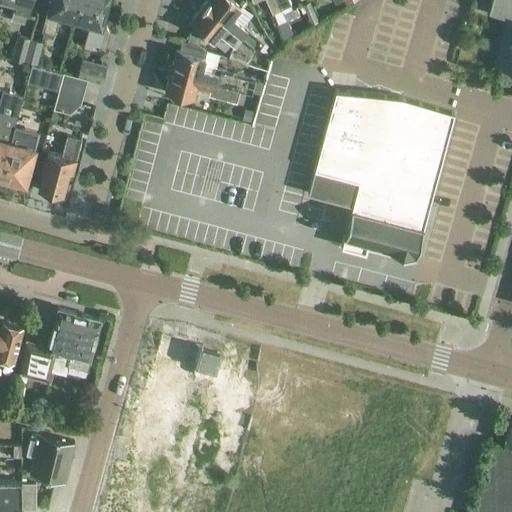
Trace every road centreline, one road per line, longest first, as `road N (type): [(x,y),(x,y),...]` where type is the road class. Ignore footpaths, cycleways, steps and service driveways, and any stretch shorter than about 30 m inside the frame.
road 1 (tertiary): [(489,372),(143,282)]
road 2 (residential): [(89,235),(149,0)]
road 3 (unclassified): [(81,511),(143,282)]
road 4 (tertiary): [(143,282),(1,245)]
